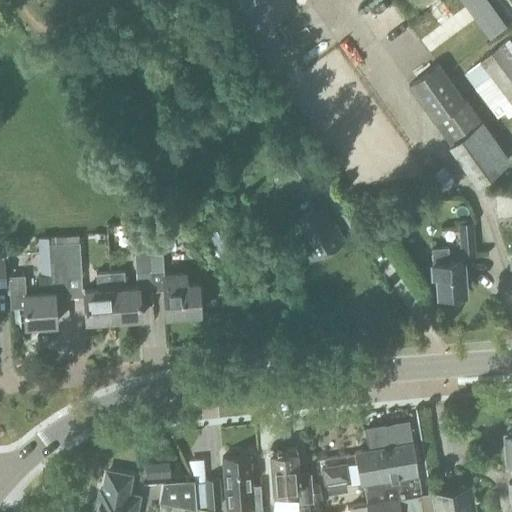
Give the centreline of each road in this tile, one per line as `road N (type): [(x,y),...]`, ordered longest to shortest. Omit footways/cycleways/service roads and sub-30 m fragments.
road 1 (tertiary): [(171,390),(511,360)]
road 2 (tertiary): [(3,481),(102,409),(171,390)]
road 3 (residential): [(171,390),(150,374),(2,382)]
